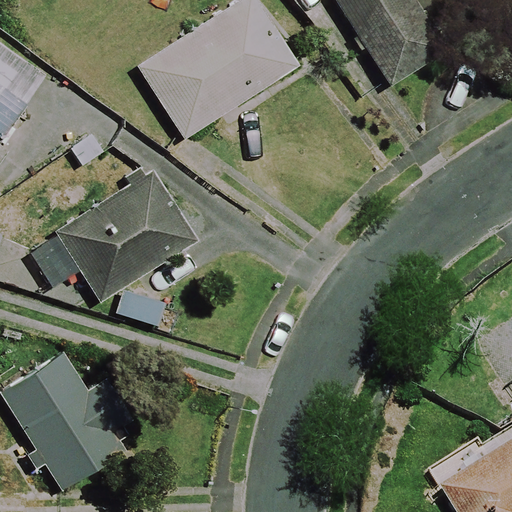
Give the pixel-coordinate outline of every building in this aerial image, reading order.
[(290,71),(245,0),(241,0),(132,69),(177,142),(290,71)] [(326,0),(380,88),(435,55),(401,0),(326,0)] [(0,140),(41,79),(0,51),(0,140)] [(189,243),(143,174),(48,237),(94,306),(189,243)] [(55,359),(0,393),(0,407),(25,447),(8,458),(31,494),(48,483),(54,493),(96,467),(116,455),(101,432),(122,418),(99,382),(78,395),(55,359)] [(511,511),(511,444),(495,455),(482,434),(423,470),(448,511),(511,511)]
